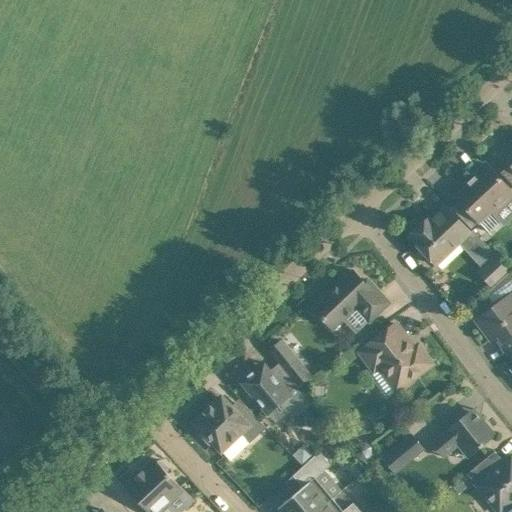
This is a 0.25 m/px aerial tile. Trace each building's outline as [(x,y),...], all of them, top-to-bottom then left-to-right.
[(511,184),(511,144),(501,155),(509,164),(501,172),(511,184)] [(469,183),(456,197),(459,200),(469,211),(475,217),(479,221),(488,231),(500,220),(493,213),(511,195),(511,190),(499,177),(486,163),(473,175),(475,176),(468,182),(469,183)] [(429,216),(409,235),(436,264),(451,251),(459,243),(471,232),(470,230),(466,226),(460,220),(450,209),(446,205),(432,219),(429,216)] [(482,267),(477,272),(492,288),(511,270),(508,268),(497,257),(495,255),(482,267)] [(364,281),(353,270),(326,295),(324,295),(316,302),(316,305),(313,308),(332,329),(356,306),(370,320),(389,302),(367,278),(364,281)] [(511,271),(511,270),(492,288),(486,295),(494,306),(475,320),(490,340),(497,335),(502,341),(500,343),(508,354),(511,351),(511,295),(511,294),(511,292),(511,271)] [(411,378),(415,375),(431,363),(418,345),(411,350),(405,342),(408,340),(395,323),(365,345),(367,347),(361,351),(374,369),(380,365),(398,390),(412,380),(411,378)] [(283,339),(270,349),(284,366),(283,367),(284,369),(299,387),(313,376),(297,356),(283,339)] [(244,376),(240,379),(263,407),(275,397),(283,407),(286,404),(296,416),(312,403),(288,376),(280,383),(262,361),(254,368),(252,366),(242,373),(244,376)] [(195,422),(203,430),(200,434),(210,444),(213,441),(221,450),(240,432),(250,442),(266,427),(245,405),(237,413),(221,397),(195,422)] [(495,435),(481,417),(478,420),(470,411),(447,429),(447,430),(432,442),(443,456),(458,444),(469,456),(480,447),(495,435)] [(412,433),(381,456),(395,473),(425,449),(412,433)] [(360,441),(355,446),(356,454),(360,458),(368,458),(373,453),(372,446),(367,440),(360,441)] [(300,448),(294,453),(304,464),(315,454),(310,448),(300,448)] [(495,450),(479,463),(467,473),(499,511),(501,511),(511,503),(511,455),(511,454),(503,461),(495,450)] [(315,511),(333,497),(316,477),(331,465),(320,452),(293,475),(302,487),(278,507),(281,511),(315,511)] [(125,486),(149,511),(158,511),(183,489),(166,471),(168,469),(168,466),(162,459),(159,459),(157,461),(155,458),(125,486)] [(333,497),(315,511),(361,511),(353,502),(344,510),(333,497)]
